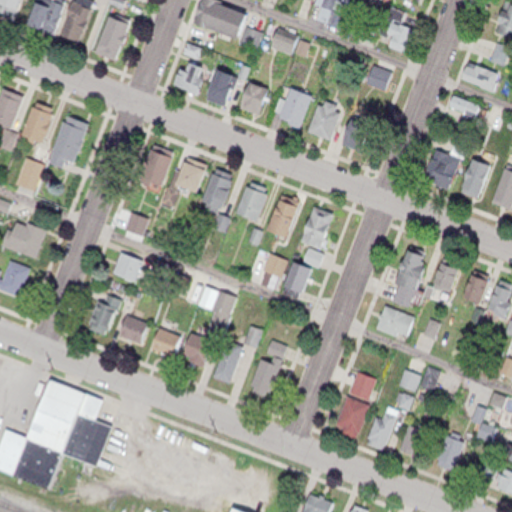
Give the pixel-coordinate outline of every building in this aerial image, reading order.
[(21,0),(15,17),(0,12),(0,0),(21,0)] [(63,0),(52,26),(27,15),(33,0),(63,0)] [(88,0),(93,2),(78,38),(57,30),(69,0),(88,0)] [(194,17),(201,0),(231,0),(248,7),(237,34),(194,17)] [(511,31),(511,0),(502,0),(495,26),(511,31)] [(107,7),(92,47),(116,56),(131,16),(107,7)] [(408,45),(417,19),(391,10),(385,27),(392,29),(389,39),(408,45)] [(303,57),(309,42),(281,30),(275,44),(303,57)] [(507,64),(511,52),(511,46),(499,42),(492,58),(507,64)] [(496,85),(504,65),(469,52),(461,72),(496,85)] [(172,80),(179,62),(187,64),(190,56),(203,61),(193,88),(172,80)] [(208,93),(219,63),(246,72),(234,103),(208,93)] [(237,103),(250,73),(272,82),(260,112),(237,103)] [(276,115),(290,80),(313,89),(299,124),(276,115)] [(2,82),(0,87),(0,119),(10,123),(23,90),(2,82)] [(35,93),(21,131),(42,140),(57,101),(35,93)] [(308,124),(320,93),(343,102),(331,133),(308,124)] [(67,107),(47,157),(71,167),(91,117),(67,107)] [(342,137),(354,108),(375,117),(364,145),(342,137)] [(159,184),(174,145),(153,137),(138,176),(159,184)] [(424,172),(437,141),(463,152),(450,183),(424,172)] [(162,198),(173,202),(181,183),(199,191),(213,156),(184,144),(162,198)] [(460,184),(475,149),(494,157),(479,192),(460,184)] [(48,163),(30,156),(20,183),(38,190),(48,163)] [(492,197),(507,157),(511,158),(511,201),(511,204),(492,197)] [(217,205),(231,171),(214,163),(199,198),(217,205)] [(258,215),(270,183),(249,175),(237,207),(258,215)] [(286,229),(300,194),(282,187),(268,222),(286,229)] [(324,241),(337,207),(313,198),(300,232),(324,241)] [(51,227),(17,212),(2,238),(37,255),(51,227)] [(132,231),(148,237),(153,224),(138,218),(132,231)] [(390,294),(410,240),(432,248),(412,302),(390,294)] [(432,279),(444,251),(463,259),(451,287),(432,279)] [(145,258),(125,252),(118,273),(139,280),(145,258)] [(267,267),(283,274),(290,260),(274,253),(267,267)] [(302,292),(314,260),(297,253),(284,285),(302,292)] [(36,265),(9,254),(0,273),(0,282),(22,297),(36,265)] [(463,291),(473,263),(491,269),(481,297),(463,291)] [(487,303),(497,271),(511,275),(511,295),(507,310),(487,303)] [(108,329),(124,291),(108,285),(101,298),(95,295),(87,320),(108,329)] [(375,322),(385,298),(413,310),(403,334),(375,322)] [(143,338),(151,318),(127,309),(119,329),(143,338)] [(442,322),(432,319),(427,333),(437,336),(442,322)] [(174,350),(181,333),(158,324),(152,342),(174,350)] [(201,357),(211,331),(191,324),(181,349),(201,357)] [(183,355),(208,367),(216,350),(201,342),(203,337),(194,333),(183,355)] [(229,380),(245,341),(227,333),(211,373),(229,380)] [(270,391),(281,357),(260,350),(249,384),(270,391)] [(49,375),(106,394),(99,414),(111,418),(97,457),(66,447),(54,483),(0,465),(0,435),(4,424),(29,432),(49,375)] [(356,432),(370,395),(345,386),(336,408),(348,413),(342,427),(356,432)] [(491,403),(505,408),(509,396),(495,391),(491,403)] [(365,437),(375,409),(383,412),(387,401),(400,406),(387,444),(365,437)] [(396,444),(407,418),(429,427),(418,453),(396,444)] [(435,457),(446,427),(464,434),(453,464),(435,457)] [(511,457),(511,436),(510,436),(503,454),(511,457)] [(474,476),(482,453),(499,460),(491,482),(474,476)] [(511,490),(496,483),(506,460),(511,462),(511,490)] [(301,511),(310,486),(331,493),(324,511),(301,511)] [(225,511),(231,498),(270,511),(225,511)] [(348,511),(354,499),(368,504),(364,511),(348,511)]
